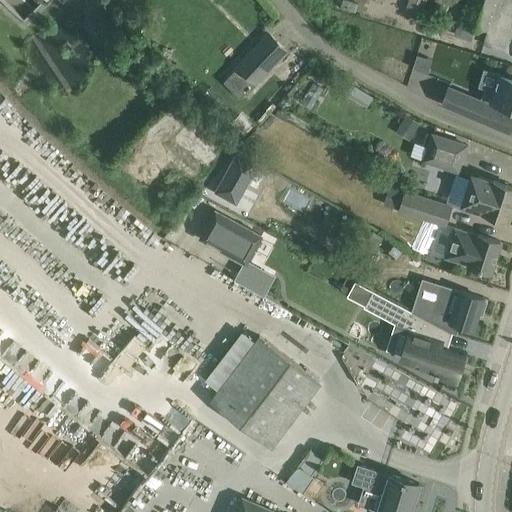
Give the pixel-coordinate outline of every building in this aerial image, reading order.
[(511,0),(469,0),(463,22),(488,30),(484,43),(511,51),(511,0)] [(228,75),(223,80),(239,97),(245,91),(286,50),(268,32),(236,65),(236,66),(228,75)] [(412,67),(427,73),(432,58),(416,53),(412,67)] [(494,89),(485,86),(481,100),(448,86),(441,102),(509,130),(511,122),(511,76),(499,73),(494,89)] [(275,114),(285,120),(289,113),(279,107),(275,114)] [(418,123),(407,116),(401,124),(413,131),(418,123)] [(238,140),(247,130),(234,117),(224,128),(238,140)] [(167,144),(184,155),(197,136),(180,125),(167,144)] [(426,145),(421,160),(458,172),(468,143),(431,131),(427,130),(422,144),(426,145)] [(236,151),(215,192),(235,203),(257,162),(236,151)] [(471,178),(463,204),(488,212),(507,218),(511,204),(511,186),(498,182),(493,180),(492,181),(472,175),(471,178)] [(381,202),(394,207),(402,187),(389,182),(381,202)] [(444,225),(450,206),(404,191),(397,210),(444,225)] [(260,235),(216,210),(200,238),(206,242),(207,239),(221,247),(220,249),(245,263),(260,235)] [(491,271),(500,241),(477,234),(477,235),(454,227),(445,257),(491,271)] [(241,261),(232,277),(262,294),(274,274),(248,259),(245,263),(241,261)] [(422,277),(411,310),(428,318),(448,329),(452,332),(456,333),(459,323),(472,328),(477,312),(481,314),(486,300),(482,299),(482,297),(459,289),(422,277)] [(448,329),(428,318),(411,310),(373,290),(366,305),(392,319),(394,315),(411,325),(401,356),(420,362),(419,365),(435,370),(434,374),(456,381),(456,380),(464,353),(442,346),(445,337),(448,329)] [(113,357),(129,367),(145,342),(129,332),(113,357)] [(319,381),(259,335),(211,398),(271,445),(319,381)] [(86,338),(77,350),(103,370),(112,358),(86,338)] [(441,391),(397,369),(390,382),(385,380),(376,398),(425,423),(441,391)] [(411,501),(418,482),(389,473),(389,474),(375,469),(357,463),(351,482),(363,486),(362,488),(382,494),(377,510),(382,511),(381,511),(414,511),(417,503),(411,501)] [(298,464),(286,480),(303,492),(313,476),(311,474),(298,464)] [(278,511),(243,497),(236,511),(278,511)]
